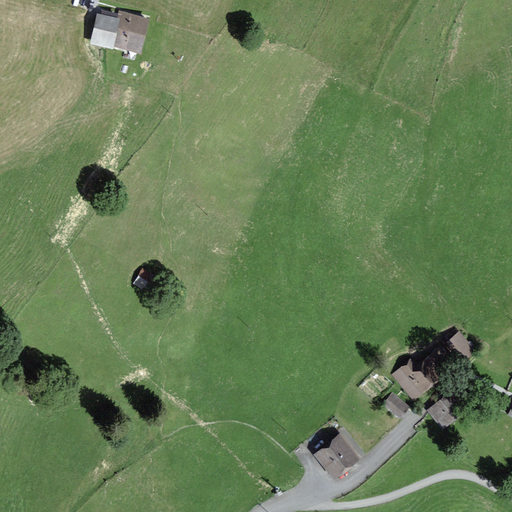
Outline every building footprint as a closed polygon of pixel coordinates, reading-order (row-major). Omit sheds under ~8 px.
[(111,42),(136,50),(145,19),(120,12),(116,20),(111,42)] [(111,42),(116,20),(97,15),(92,38),(111,42)] [(149,291),(157,279),(143,270),(136,282),(149,291)] [(460,332),(448,342),(463,360),(475,351),(460,332)] [(411,395),(451,361),(440,348),(416,368),(410,361),(394,375),(411,395)] [(455,389),(430,410),(441,424),(467,403),(455,389)] [(382,405),(398,417),(406,406),(390,394),(382,405)] [(333,475),(355,457),(339,438),(317,456),(333,475)]
